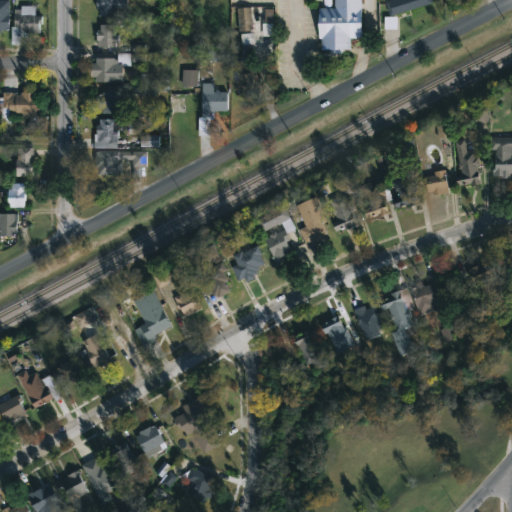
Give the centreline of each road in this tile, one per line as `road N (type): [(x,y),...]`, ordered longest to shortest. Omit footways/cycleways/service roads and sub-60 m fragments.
road 1 (tertiary): [(509,0),(0,277)]
road 2 (residential): [(511,214),(297,293),(0,478)]
road 3 (residential): [(62,0),(62,215),(69,241)]
road 4 (residential): [(246,329),(252,428),(240,511)]
